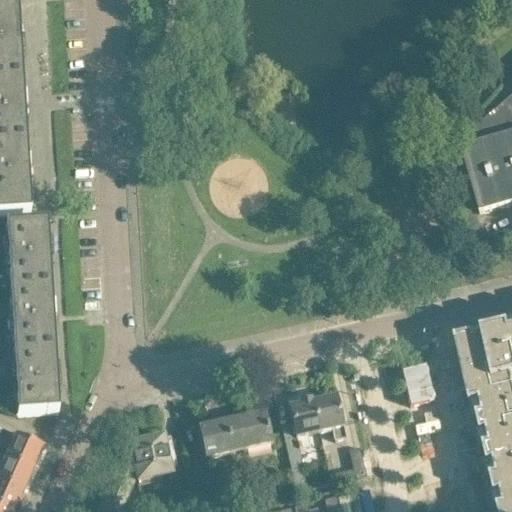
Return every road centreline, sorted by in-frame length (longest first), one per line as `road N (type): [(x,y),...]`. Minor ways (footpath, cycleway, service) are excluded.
road 1 (residential): [(114,391),(121,336),(97,0)]
road 2 (residential): [(114,391),(353,334)]
road 3 (residential): [(396,511),(353,334)]
road 4 (residential): [(353,334),(511,298)]
road 5 (residential): [(59,511),(114,391)]
